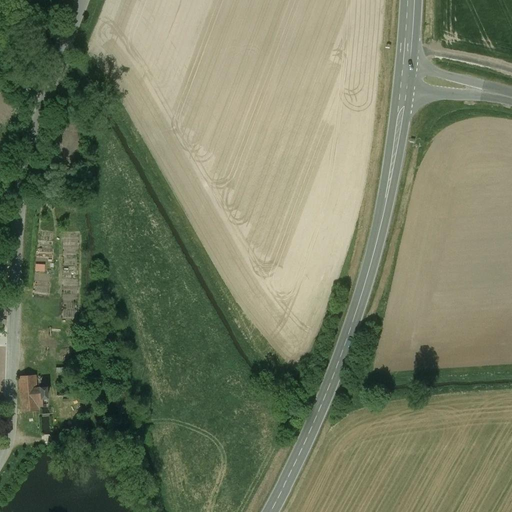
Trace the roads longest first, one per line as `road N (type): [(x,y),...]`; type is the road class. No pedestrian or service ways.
road 1 (unclassified): [(82,0),(21,180),(9,430),(0,461)]
road 2 (secondary): [(405,78),(361,297),(270,511)]
